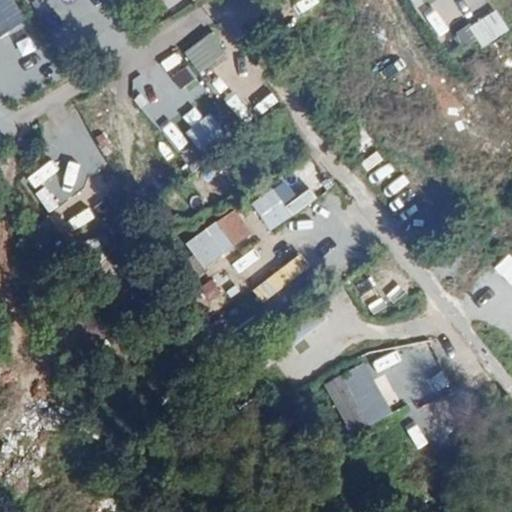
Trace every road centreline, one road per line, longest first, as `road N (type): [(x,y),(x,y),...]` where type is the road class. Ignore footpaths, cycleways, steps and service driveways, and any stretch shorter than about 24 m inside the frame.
road 1 (unclassified): [(511,379),(225,0)]
road 2 (track): [(225,0),(0,135)]
